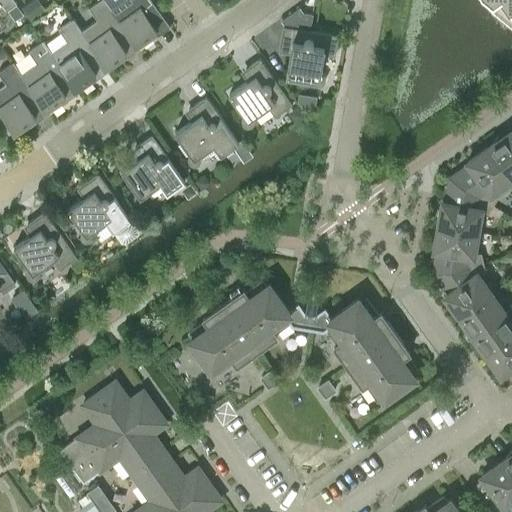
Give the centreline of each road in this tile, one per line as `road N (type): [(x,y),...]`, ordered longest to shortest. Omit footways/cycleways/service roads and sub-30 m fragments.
road 1 (residential): [(492,422),(339,197),(372,0)]
road 2 (residential): [(218,33),(0,189)]
road 3 (residential): [(342,511),(442,443),(492,422)]
